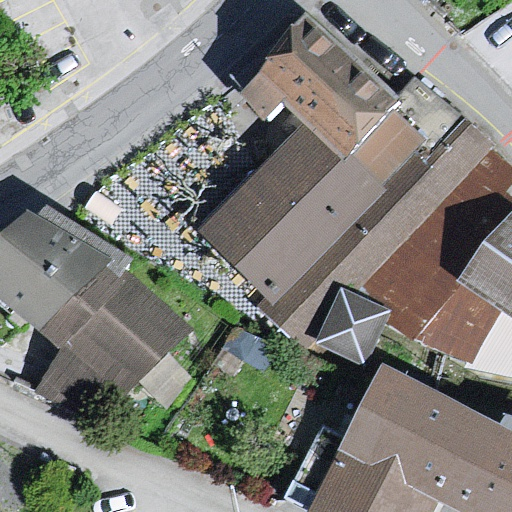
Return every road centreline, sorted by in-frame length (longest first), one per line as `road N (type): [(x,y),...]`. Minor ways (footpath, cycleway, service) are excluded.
road 1 (tertiary): [(0,201),(168,83)]
road 2 (unclassified): [(374,0),(511,124)]
road 3 (tertiary): [(168,83),(261,0)]
